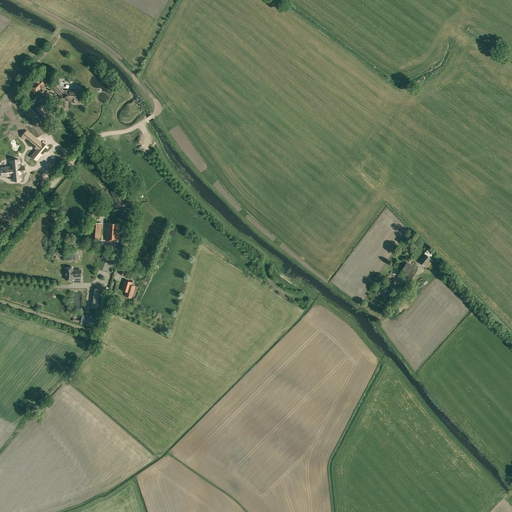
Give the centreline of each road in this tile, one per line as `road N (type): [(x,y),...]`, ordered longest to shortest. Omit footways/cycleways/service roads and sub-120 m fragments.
road 1 (track): [(20,0),(93,40),(156,104),(131,130),(88,141)]
road 2 (unclassified): [(116,278),(135,194),(88,141)]
road 3 (unclassified): [(0,246),(88,141)]
